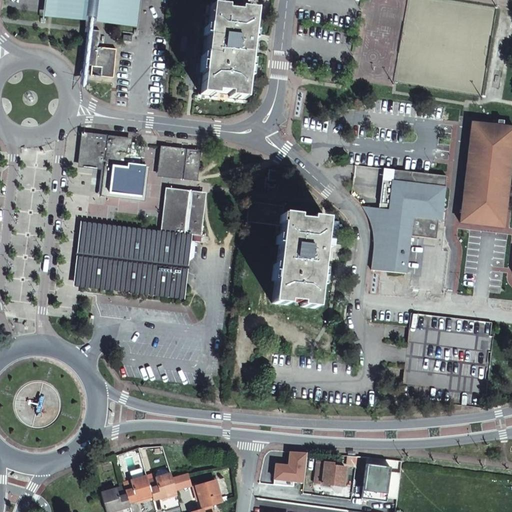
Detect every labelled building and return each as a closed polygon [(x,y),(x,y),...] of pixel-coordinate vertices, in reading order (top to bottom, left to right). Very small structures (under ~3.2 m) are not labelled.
[(45,0),(44,14),(56,15),(57,0),(45,0)] [(57,0),(56,15),(87,19),(87,14),(88,0),(57,0)] [(94,0),(93,14),(93,19),(124,22),(126,0),(94,0)] [(126,0),(124,22),(136,24),(138,0),(126,0)] [(225,9),(210,7),(202,81),(200,95),(214,97),(215,94),(228,95),(228,99),(243,100),(250,35),(253,12),(238,11),(238,14),(224,13),(225,9)] [(87,19),(81,73),(87,74),(87,66),(89,49),(93,19),(93,14),(87,14),(87,19)] [(89,49),(87,66),(91,67),(95,67),(97,49),(89,49)] [(101,68),(100,77),(112,79),(115,51),(97,49),(95,67),(101,68)] [(95,67),(91,67),(90,76),(100,77),(101,68),(95,67)] [(462,222),(502,227),(511,146),(511,128),(471,124),(459,222),(462,222)] [(125,143),(85,138),(82,164),(102,166),(99,192),(139,197),(142,170),(122,167),(125,143)] [(192,177),(195,151),(164,147),(161,173),(192,177)] [(277,172),(268,170),(267,179),(265,178),(264,185),(268,186),(268,188),(274,188),(274,186),(278,187),(279,180),(276,180),(277,172)] [(419,182),(416,184),(410,176),(411,172),(393,170),(391,181),(382,180),(379,204),(388,205),(387,208),(364,206),(371,219),(375,238),(371,270),(405,274),(409,245),(400,243),(401,236),(435,239),(438,219),(440,220),(441,213),(445,210),(442,207),(445,205),(443,203),(446,200),(443,197),(445,187),(443,187),(441,184),(439,186),(437,184),(434,186),(432,183),(430,185),(428,183),(425,185),(423,183),(421,184),(419,182)] [(446,176),(411,172),(410,176),(416,184),(419,182),(421,184),(423,183),(425,185),(428,183),(430,185),(432,183),(434,186),(437,184),(439,186),(441,184),(443,187),(445,187),(446,176)] [(199,196),(169,193),(164,232),(195,236),(196,223),(199,196)] [(283,207),(248,203),(245,223),(280,227),(271,303),(286,305),(286,302),(300,303),(299,307),(315,308),(325,220),(310,218),(310,222),(296,220),(296,216),(282,215),(283,207)] [(506,239),(511,239),(511,227),(502,227),(462,222),(461,230),(465,231),(506,236),(506,239)] [(164,232),(164,238),(184,241),(195,242),(200,242),(202,223),(196,223),(195,236),(164,232)] [(182,264),(184,241),(164,238),(85,229),(79,281),(178,293),(182,264)] [(195,242),(184,241),(182,264),(185,264),(192,258),(195,242)] [(491,323),(410,314),(406,349),(400,399),(481,408),(483,395),(486,395),(492,336),(489,336),(491,323)] [(275,465),(272,486),(292,487),(291,481),(304,482),(306,455),(289,453),(287,467),(275,465)] [(332,464),(317,462),(314,483),(342,486),(345,468),(332,466),(332,464)] [(365,465),(361,498),(385,501),(385,496),(396,499),(400,475),(390,472),(390,467),(365,465)] [(165,499),(176,496),(174,490),(171,478),(170,474),(147,480),(152,498),(152,500),(165,497),(165,499)] [(185,474),(171,478),(174,490),(189,486),(185,474)] [(147,480),(145,477),(122,483),(123,487),(128,503),(140,499),(141,501),(152,498),(147,480)] [(210,506),(220,503),(214,480),(192,486),(195,497),(197,497),(201,509),(210,506)] [(117,511),(129,507),(128,503),(123,487),(100,494),(105,511),(117,511)]
